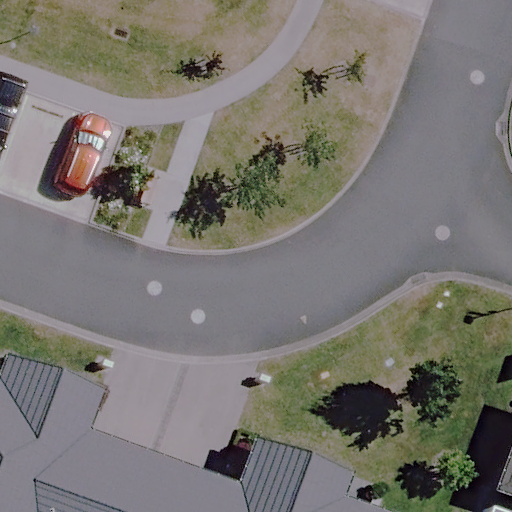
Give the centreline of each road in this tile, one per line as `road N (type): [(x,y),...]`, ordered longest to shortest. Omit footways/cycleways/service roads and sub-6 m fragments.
road 1 (residential): [(0,247),(121,291),(202,305),(287,295),(364,256),(424,196)]
road 2 (residential): [(424,196),(492,0)]
